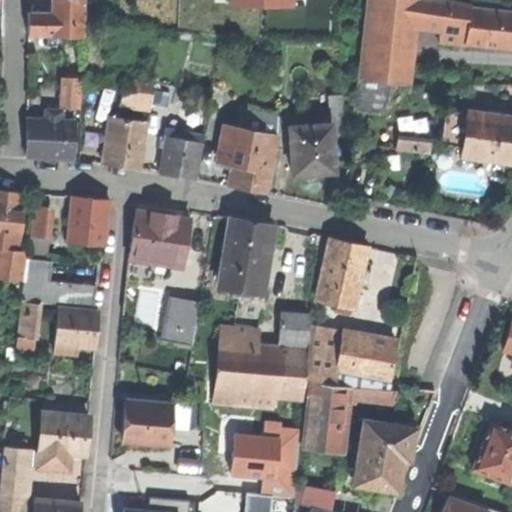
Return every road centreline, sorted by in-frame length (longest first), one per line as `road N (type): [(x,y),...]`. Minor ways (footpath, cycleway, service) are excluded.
road 1 (residential): [(506,257),(123,183)]
road 2 (residential): [(90,511),(123,183)]
road 3 (residential): [(407,511),(506,257)]
road 4 (residential): [(16,0),(13,170)]
